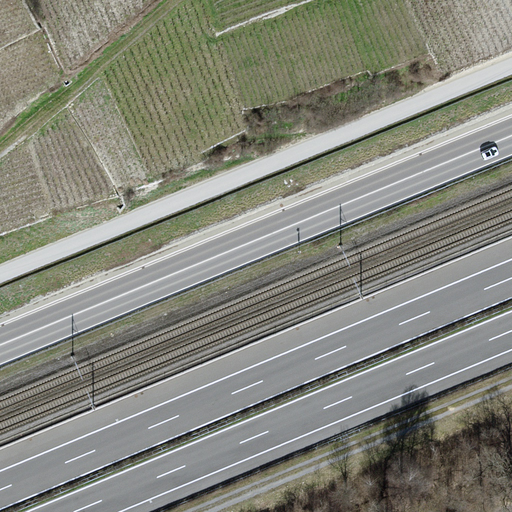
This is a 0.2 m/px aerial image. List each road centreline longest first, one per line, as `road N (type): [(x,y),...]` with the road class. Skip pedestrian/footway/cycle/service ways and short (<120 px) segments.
road 1 (motorway): [(511,276),(0,488)]
road 2 (primary): [(511,135),(0,344)]
road 3 (unclassified): [(0,273),(511,64)]
road 4 (motorway): [(73,511),(511,331)]
road 5 (track): [(195,511),(511,381)]
